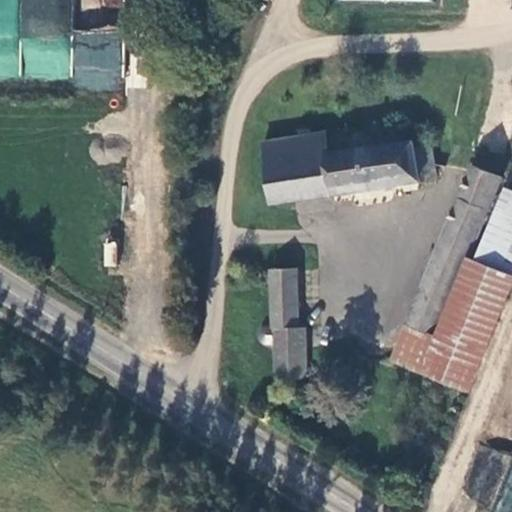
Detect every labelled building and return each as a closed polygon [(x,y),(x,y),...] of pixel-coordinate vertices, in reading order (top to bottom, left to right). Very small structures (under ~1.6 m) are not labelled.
[(70,36),(72,0),(18,0),(18,19),(21,19),(19,41),(0,39),(0,66),(24,68),(24,67),(42,68),(43,52),(54,53),(56,35),(70,36)] [(73,28),(71,88),(121,90),(123,30),(73,28)] [(398,130),(374,133),(375,147),(398,143),(398,130)] [(375,147),(374,133),(327,139),(327,132),(265,143),(272,204),(433,176),(426,141),(398,143),(375,147)] [(476,167),(410,328),(437,337),(471,260),(505,178),(476,167)] [(398,357),(472,389),(511,294),(511,187),(480,263),(471,260),(437,337),(410,328),(398,357)] [(274,270),(276,332),(300,331),(298,270),(274,270)] [(300,331),(276,332),(277,382),(305,382),(304,331),(300,331)]
